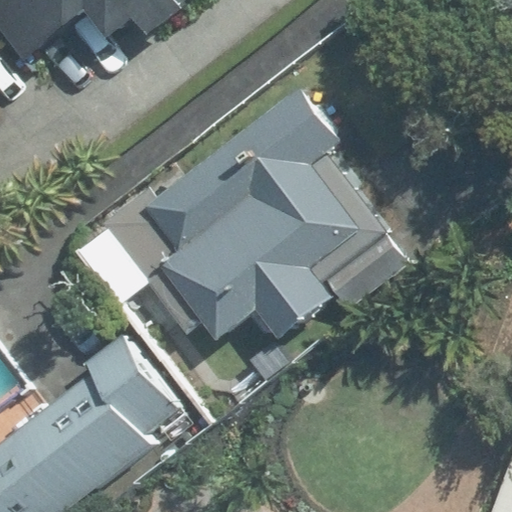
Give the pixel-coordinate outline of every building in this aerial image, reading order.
[(0,0),(0,21),(37,69),(110,12),(127,35),(171,0),(0,0)] [(0,98),(13,88),(0,73),(0,98)] [(159,185),(89,248),(133,305),(154,285),(200,336),(219,319),(239,341),(262,321),(288,351),(415,237),(339,153),(357,136),(308,80),(174,201),(159,185)] [(0,511),(79,511),(169,447),(161,435),(195,410),(144,341),(0,446),(0,511)] [(511,511),(511,486),(503,511),(511,511)]
